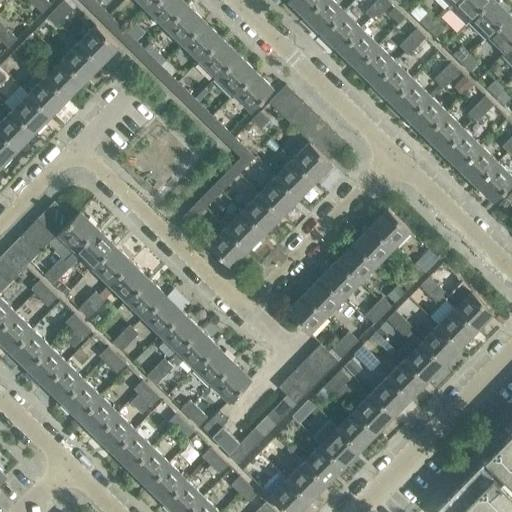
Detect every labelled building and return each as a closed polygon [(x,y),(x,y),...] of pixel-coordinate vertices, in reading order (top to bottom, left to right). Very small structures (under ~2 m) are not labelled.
[(38,0),(37,0),(35,0),(33,2),(42,12),(51,3),(47,0),(38,0)] [(64,0),(62,0),(56,7),(61,11),(58,13),(62,18),(72,8),(64,0)] [(106,11),(95,0),(89,0),(86,4),(100,18),(106,11)] [(156,0),(140,0),(149,8),(156,0)] [(156,0),(149,8),(166,25),(187,3),(183,0),(156,0)] [(289,0),(305,15),(320,0),(289,0)] [(344,10),(333,0),(320,0),(305,15),(322,32),(344,10)] [(379,6),(377,8),(382,12),(391,3),(388,0),(376,0),(375,2),(379,6)] [(487,0),(454,0),(450,5),(448,6),(465,23),(467,21),(471,17),(487,0)] [(509,13),(496,0),(487,0),(471,17),(467,21),(485,38),(488,34),(509,13)] [(374,20),(382,12),(377,8),(379,6),(375,2),(366,11),(374,20)] [(187,3),(166,25),(183,42),(204,20),(187,3)] [(58,13),(61,11),(56,7),(47,16),(55,25),(62,18),(58,13)] [(339,49),(361,27),(344,10),(322,32),(339,49)] [(418,20),(426,28),(430,23),(432,25),(436,21),(427,11),(418,20)] [(502,55),(511,43),(511,15),(509,13),(488,34),(505,51),(501,54),(502,55)] [(120,38),(127,31),(113,17),(106,24),(120,38)] [(183,42),(200,59),(221,37),(204,20),(183,42)] [(0,35),(3,33),(4,35),(9,30),(0,21),(0,35)] [(432,25),(430,23),(426,28),(435,37),(444,28),(436,21),(432,25)] [(96,24),(79,41),(100,62),(118,45),(96,24)] [(378,44),(361,27),(339,49),(357,65),(378,44)] [(416,27),(409,35),(413,39),(411,41),(416,45),(425,36),(416,27)] [(4,35),(3,33),(0,35),(0,38),(8,46),(17,38),(9,30),(4,35)] [(141,44),(127,31),(120,38),(134,51),(141,44)] [(24,48),(29,52),(38,42),(30,34),(22,41),(27,46),(24,48)] [(411,41),(413,39),(409,35),(400,45),(408,53),(416,45),(411,41)] [(221,37),(200,59),(217,75),(238,53),(221,37)] [(22,59),(29,52),(24,48),(27,46),(22,41),(13,51),(22,59)] [(84,79),(100,62),(79,41),(62,58),(84,79)] [(511,64),(511,43),(502,55),(511,64)] [(374,82),(395,60),(378,44),(357,65),(374,82)] [(452,53),(460,61),(465,57),(466,58),(471,54),(461,45),(452,53)] [(140,57),(154,71),(161,64),(147,50),(140,57)] [(217,75),(234,92),(255,70),(238,53),(217,75)] [(466,58),(465,57),(460,61),(469,70),(478,61),(471,54),(466,58)] [(67,96),(84,79),(62,58),(45,75),(67,96)] [(412,77),(395,60),(374,82),(391,99),(412,77)] [(447,73),(446,75),(450,79),(459,69),(451,61),(443,69),(447,73)] [(168,85),(175,78),(161,64),(154,71),(168,85)] [(442,87),(450,79),(446,75),(447,73),(443,69),(434,78),(442,87)] [(251,109),(273,87),(255,70),(234,92),(251,109)] [(29,92),(50,114),(67,96),(45,75),(29,92)] [(463,92),(472,83),(464,75),(455,84),(463,92)] [(408,116),(429,94),(412,77),(391,99),(408,116)] [(499,90),(500,92),(505,88),(495,78),(486,87),(494,95),(499,90)] [(278,110),(295,92),(286,83),(269,101),(278,110)] [(174,91),(188,105),(195,98),(181,84),(174,91)] [(511,95),(511,94),(505,88),(500,92),(499,90),(494,95),(504,104),(511,95)] [(33,131),(50,114),(29,92),(12,109),(33,131)] [(303,100),(295,92),(278,110),(286,118),(303,100)] [(446,111),(429,94),(408,116),(425,132),(446,111)] [(482,106),(480,108),(484,113),(493,103),(485,95),(477,102),(482,106)] [(202,118),(209,111),(195,98),(188,105),(202,118)] [(294,126),(311,108),(303,100),(286,118),(294,126)] [(477,120),(484,113),(480,108),(482,106),(477,102),(468,112),(477,120)] [(320,116),(311,108),(294,126),(303,134),(320,116)] [(0,121),(0,131),(17,148),(33,131),(12,109),(0,121)] [(260,127),(269,118),(260,110),(251,119),(260,127)] [(442,149),(463,127),(446,111),(425,132),(442,149)] [(310,141),(311,142),(328,125),(320,116),(303,134),(310,141)] [(215,117),(208,124),(223,138),(230,131),(215,117)] [(311,142),(319,150),(337,133),(328,125),(311,142)] [(480,144),(463,127),(442,149),(459,166),(480,144)] [(0,164),(0,165),(17,148),(0,131),(0,164)] [(345,141),(337,133),(319,150),(328,159),(345,141)] [(234,136),(227,143),(241,156),(248,149),(234,136)] [(511,136),(502,145),(511,154),(511,152),(511,136)] [(331,162),(328,159),(319,150),(311,142),(310,141),(292,158),(314,179),(331,162)] [(459,166),(476,183),(497,161),(480,144),(459,166)] [(255,156),(248,149),(241,156),(235,162),(242,169),(255,156)] [(297,196),(314,179),(292,158),(276,175),(297,196)] [(511,175),(497,161),(476,183),(494,200),(511,180),(511,175)] [(215,182),(222,189),(236,175),(229,169),(215,182)] [(281,214),(297,196),(276,175),(259,192),(281,214)] [(208,204),(222,189),(215,182),(201,197),(208,204)] [(242,209),(264,231),(281,214),(259,192),(242,209)] [(54,200),(45,209),(63,226),(72,217),(54,200)] [(202,210),(198,206),(195,203),(181,217),(188,224),(202,210)] [(388,207),(371,225),(392,246),(409,228),(388,207)] [(58,231),(63,226),(45,209),(37,217),(55,235),(58,231)] [(242,209),(226,226),(247,248),(264,231),(242,209)] [(64,237),(75,248),(97,227),(79,210),(72,217),(63,226),(58,231),(55,235),(48,242),(54,248),(64,237)] [(55,235),(37,217),(29,226),(47,243),(55,235)] [(376,263),(392,246),(371,225),(354,242),(376,263)] [(29,226),(21,234),(39,251),(47,243),(29,226)] [(208,244),(230,265),(247,248),(226,226),(208,244)] [(93,265),(114,244),(97,227),(75,248),(64,260),(70,265),(81,254),(93,265)] [(30,260),(39,251),(21,234),(12,243),(30,260)] [(359,280),(376,263),(354,242),(337,259),(359,280)] [(131,260),(114,244),(93,265),(110,282),(131,260)] [(25,265),(8,248),(0,255),(0,257),(17,274),(25,265)] [(0,273),(9,282),(17,274),(0,257),(0,273)] [(61,257),(53,265),(58,270),(56,272),(60,276),(70,265),(61,257)] [(320,276),(342,297),(359,280),(337,259),(320,276)] [(131,260),(110,282),(127,299),(148,277),(131,260)] [(413,273),(411,276),(415,280),(424,271),(415,262),(409,269),(413,273)] [(56,272),(58,270),(53,265),(44,274),(53,283),(60,276),(56,272)] [(407,288),(415,280),(411,276),(413,273),(409,269),(399,279),(407,288)] [(9,282),(0,273),(0,289),(1,290),(9,282)] [(420,284),(428,291),(432,287),(434,289),(439,285),(429,275),(420,284)] [(320,276),(304,293),(325,314),(342,297),(320,276)] [(127,299),(144,315),(165,294),(148,277),(127,299)] [(43,290),(47,286),(39,279),(31,287),(40,296),(44,292),(43,290)] [(64,293),(68,289),(63,283),(58,288),(64,293)] [(387,294),(394,300),(402,292),(395,285),(387,294)] [(434,289),(432,287),(428,291),(438,301),(446,292),(439,285),(434,289)] [(57,296),(47,286),(43,290),(44,292),(40,296),(48,304),(57,296)] [(471,289),(454,307),(476,328),(493,310),(471,289)] [(95,290),(87,299),(92,303),(90,305),(94,309),(104,299),(95,290)] [(325,314),(304,293),(287,310),(308,332),(325,314)] [(165,294),(144,315),(161,332),(182,310),(165,294)] [(0,296),(0,326),(15,311),(0,296)] [(382,296),(375,303),(380,308),(377,310),(382,314),(391,305),(382,296)] [(90,305),(92,303),(87,299),(78,308),(87,316),(94,309),(90,305)] [(377,310),(380,308),(375,303),(365,313),(374,322),(382,314),(377,310)] [(459,345),(476,328),(454,307),(438,324),(459,345)] [(387,318),(395,326),(399,321),(401,323),(405,319),(396,309),(387,318)] [(161,332),(178,349),(199,327),(182,310),(161,332)] [(0,338),(11,349),(32,328),(15,311),(0,326),(0,338)] [(78,325),(77,324),(81,319),(74,312),(65,321),(74,330),(78,325)] [(91,329),(81,319),(77,324),(78,325),(74,330),(82,338),(91,329)] [(401,323),(399,321),(395,326),(404,335),(413,326),(405,319),(401,323)] [(360,336),(368,328),(363,323),(355,331),(360,336)] [(129,324),(121,332),(126,337),(124,339),(128,343),(138,332),(129,324)] [(443,362),(459,345),(438,324),(421,341),(443,362)] [(176,364),(185,356),(195,366),(216,344),(199,327),(178,349),(169,357),(176,364)] [(49,344),(32,328),(11,349),(28,366),(49,344)] [(349,330),(342,337),(346,342),(344,344),(348,348),(357,339),(349,330)] [(124,339),(126,337),(121,332),(113,341),(121,349),(128,343),(124,339)] [(344,344),(346,342),(342,337),(332,348),(340,356),(348,348),(344,344)] [(404,358),(426,379),(443,362),(421,341),(404,358)] [(329,368),(337,359),(320,343),(311,351),(329,368)] [(45,383),(66,361),(49,344),(28,366),(45,383)] [(195,366),(212,382),(233,361),(216,344),(195,366)] [(353,352),(361,360),(365,355),(368,358),(372,353),(362,344),(353,352)] [(112,359),(111,357),(115,353),(108,346),(99,354),(108,363),(112,359)] [(321,377),(329,368),(311,351),(303,360),(321,377)] [(125,362),(115,353),(111,357),(112,359),(108,363),(116,371),(125,362)] [(368,358),(365,355),(361,360),(371,369),(379,361),(372,353),(368,358)] [(163,357),(155,366),(160,370),(158,372),(162,376),(172,366),(163,357)] [(345,365),(354,374),(361,367),(352,357),(345,365)] [(409,396),(426,379),(404,358),(387,375),(409,396)] [(295,368),(312,385),(321,377),(303,360),(295,368)] [(83,378),(66,361),(45,383),(62,400),(83,378)] [(230,400),(251,378),(233,361),(212,382),(230,400)] [(158,372),(160,370),(155,366),(147,374),(155,383),(162,376),(158,372)] [(295,368),(287,376),(304,393),(312,385),(295,368)] [(340,369),(331,379),(335,383),(337,381),(342,385),(344,383),(349,378),(340,369)] [(371,392),(392,413),(409,396),(387,375),(371,392)] [(278,385),(287,394),(296,402),(304,393),(287,376),(278,385)] [(79,416),(100,395),(83,378),(62,400),(79,416)] [(147,392),(145,391),(149,386),(142,379),(133,388),(142,397),(147,392)] [(337,381),(335,383),(331,379),(323,386),(332,394),(336,391),(342,385),(337,381)] [(350,389),(344,383),(342,385),(336,391),(342,397),(350,389)] [(159,396),(149,386),(145,391),(147,392),(142,397),(151,405),(159,396)] [(376,431),(392,413),(371,392),(354,409),(376,431)] [(117,411),(100,395),(79,416),(96,433),(117,411)] [(282,398),(270,411),(274,416),(272,418),(276,422),(291,407),(282,398)] [(188,415),(192,411),(194,412),(198,408),(189,399),(181,408),(188,415)] [(198,408),(194,412),(192,411),(188,415),(198,425),(207,416),(198,408)] [(212,435),(222,425),(229,418),(220,409),(203,426),(212,435)] [(337,426),(359,448),(376,431),(354,409),(337,426)] [(113,450),(135,428),(117,411),(96,433),(113,450)] [(274,416),(270,411),(255,426),(264,435),(276,422),(272,418),(274,416)] [(181,426),(179,424),(183,420),(176,413),(168,421),(177,430),(181,426)] [(193,429),(183,420),(179,424),(181,426),(177,430),(185,438),(193,429)] [(240,442),(222,425),(212,435),(229,452),(240,442)] [(255,426),(242,439),(247,444),(245,446),(249,450),(264,435),(255,426)] [(342,465),(359,448),(337,426),(321,444),(342,465)] [(152,445),(135,428),(113,450),(130,466),(152,445)] [(511,511),(511,428),(506,435),(493,449),(442,500),(437,506),(443,511),(511,511)] [(247,444),(242,439),(240,442),(229,452),(227,454),(237,462),(249,450),(245,446),(247,444)] [(304,461),(326,482),(342,465),(321,444),(304,461)] [(147,483),(169,461),(152,445),(130,466),(147,483)] [(215,459),(213,458),(218,453),(210,446),(202,455),(211,464),(215,459)] [(227,463),(218,453),(213,458),(215,459),(211,464),(219,472),(227,463)] [(186,478),(169,461),(147,483),(164,500),(186,478)] [(304,461),(287,478),(309,499),(326,482),(304,461)] [(231,483),(239,492),(248,483),(239,475),(231,483)] [(164,500),(176,511),(186,511),(203,495),(186,478),(164,500)] [(270,495),(287,511),(296,511),(309,499),(287,478),(270,495)] [(248,483),(239,492),(248,500),(257,491),(248,483)] [(203,495),(186,511),(219,511),(220,511),(203,495)] [(277,511),(266,500),(257,509),(260,511),(277,511)]
